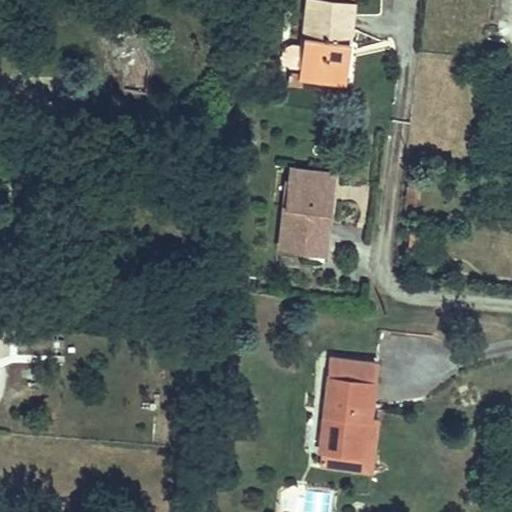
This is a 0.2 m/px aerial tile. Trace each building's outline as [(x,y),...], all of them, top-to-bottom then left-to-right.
[(307,2),(299,76),(335,80),(339,48),(349,49),(353,8),(307,2)] [(284,178),(275,254),(317,257),(322,218),(314,217),(320,182),(284,178)] [(367,428),(371,372),(324,369),(318,458),(357,460),(360,428),(367,428)] [(368,475),(372,429),(367,428),(360,428),(357,460),(318,458),(317,472),(368,475)] [(285,484),(282,511),(330,511),(332,487),(285,484)]
